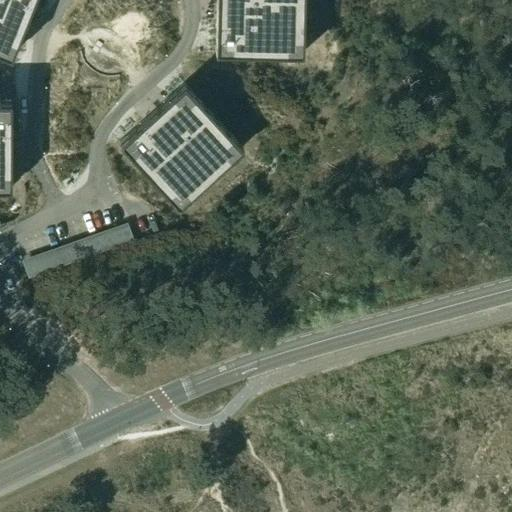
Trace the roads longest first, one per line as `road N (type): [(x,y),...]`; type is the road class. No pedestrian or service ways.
road 1 (tertiary): [(127,417),(277,354),(511,291)]
road 2 (residential): [(61,219),(97,200),(99,140),(182,50),(190,0)]
road 3 (residential): [(127,417),(0,293)]
road 4 (residential): [(64,0),(40,49),(35,158)]
road 5 (tertiary): [(0,477),(127,417)]
